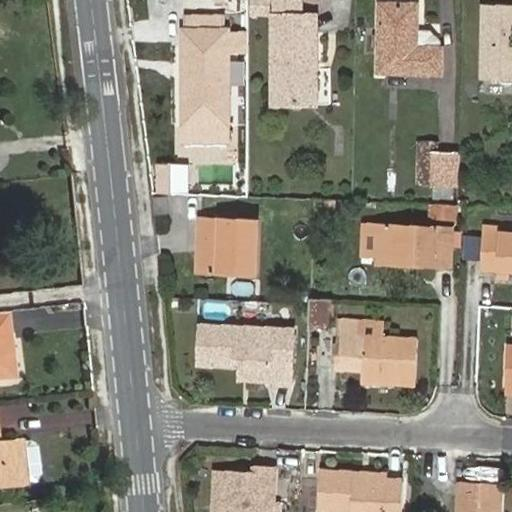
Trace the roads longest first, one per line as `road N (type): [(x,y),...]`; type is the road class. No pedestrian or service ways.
road 1 (tertiary): [(91,0),(137,423)]
road 2 (residential): [(137,423),(511,434)]
